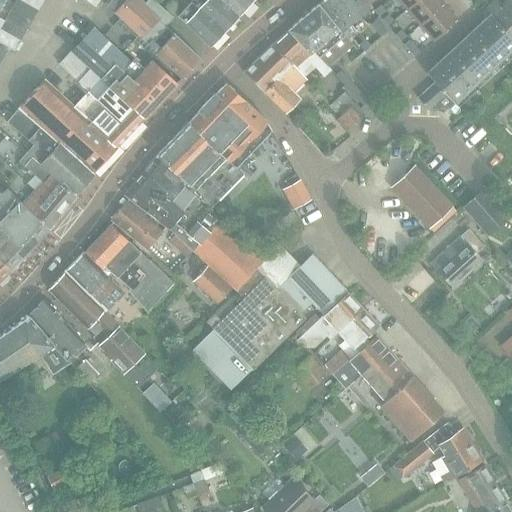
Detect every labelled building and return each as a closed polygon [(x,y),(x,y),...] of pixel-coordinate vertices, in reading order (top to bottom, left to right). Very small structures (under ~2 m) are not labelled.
[(20,0),(15,0),(11,8),(31,19),(37,9),(20,0)] [(20,0),(37,9),(42,0),(20,0)] [(199,57),(157,19),(165,11),(153,0),(147,0),(143,5),(137,0),(128,0),(114,15),(154,52),(181,77),(199,57)] [(184,23),(209,46),(238,15),(221,0),(194,0),(195,1),(192,5),(196,9),(184,23)] [(221,0),(238,15),(251,0),(221,0)] [(314,50),(328,66),(352,44),(341,31),(371,6),(368,3),(372,0),(398,0),(433,40),(457,19),(440,0),(321,0),(288,29),(309,54),(314,50)] [(511,0),(510,0),(502,9),(494,1),(484,10),(489,15),(479,24),(477,23),(476,24),(477,26),(469,33),(468,32),(466,33),(467,35),(458,43),(457,41),(455,43),(457,44),(447,53),(446,51),(445,52),(446,54),(437,62),(436,61),(435,62),(436,64),(426,73),(434,82),(418,97),(429,109),(431,108),(448,107),(511,48),(511,0)] [(373,9),(378,16),(385,10),(379,4),(373,9)] [(11,8),(6,18),(26,30),(31,19),(11,8)] [(381,19),(387,25),(393,20),(387,14),(381,19)] [(4,20),(0,27),(0,28),(20,40),(26,30),(6,18),(4,20)] [(386,30),(375,18),(369,24),(379,36),(386,30)] [(0,41),(9,47),(14,50),(20,40),(0,28),(0,41)] [(126,69),(127,67),(116,57),(120,53),(92,28),(71,51),(70,52),(142,118),(143,118),(160,101),(126,69)] [(288,29),(271,43),(293,64),(297,69),(308,59),(323,76),(331,69),(328,66),(314,50),(309,54),(288,29)] [(394,34),(399,40),(406,35),(400,29),(394,34)] [(369,45),(363,39),(358,44),(363,50),(369,45)] [(403,44),(413,56),(419,51),(409,39),(403,44)] [(0,55),(3,57),(9,47),(0,41),(0,55)] [(293,64),(271,43),(243,72),(284,112),(298,97),(284,84),(295,73),(289,67),(293,64)] [(117,146),(130,131),(142,118),(70,52),(71,51),(69,50),(58,63),(87,90),(73,106),(117,146)] [(126,69),(160,101),(176,83),(152,60),(143,69),(133,60),(127,67),(126,69)] [(363,105),(367,101),(341,70),(335,75),(363,105)] [(117,146),(73,106),(44,79),(17,109),(31,120),(31,119),(54,140),(58,143),(93,175),(101,163),(117,146)] [(199,110),(155,154),(156,155),(185,182),(209,206),(242,172),(234,165),(268,130),(262,119),(224,84),(221,87),(213,95),(212,94),(198,109),(199,110)] [(346,132),(365,115),(344,92),(329,106),(334,112),(337,112),(341,116),(335,121),(346,132)] [(31,120),(17,109),(6,122),(33,144),(18,161),(43,182),(51,174),(75,196),(93,175),(58,143),(54,140),(31,119),(31,120)] [(156,155),(124,195),(155,218),(175,234),(168,242),(186,258),(193,250),(235,290),(255,268),(262,261),(218,221),(212,227),(209,206),(185,182),(156,155)] [(428,228),(452,206),(414,166),(391,188),(428,228)] [(23,204),(48,228),(75,196),(51,174),(43,182),(23,204)] [(300,180),(282,190),(293,211),(311,201),(300,180)] [(487,234),(508,215),(483,186),(462,206),(487,234)] [(0,227),(0,228),(5,232),(8,230),(30,251),(48,228),(23,204),(6,188),(0,194),(0,227)] [(146,248),(161,230),(125,200),(110,218),(146,248)] [(130,287),(128,289),(127,290),(148,311),(174,282),(110,223),(84,251),(101,267),(102,269),(105,266),(111,273),(112,271),(130,287)] [(5,232),(0,228),(0,227),(0,261),(10,272),(30,251),(8,230),(5,232)] [(476,252),(483,245),(467,228),(430,263),(451,286),(482,258),(476,252)] [(102,269),(101,267),(99,269),(82,251),(66,268),(105,307),(107,309),(124,291),(108,276),(111,273),(105,266),(102,269)] [(289,276),(322,312),(346,289),(313,253),(289,276)] [(0,281),(10,272),(0,261),(0,281)] [(217,301),(231,287),(208,265),(194,280),(217,301)] [(94,320),(104,310),(103,309),(105,307),(66,268),(48,287),(68,306),(88,326),(94,320)] [(212,329),(191,349),(229,388),(250,368),(251,369),(304,318),(255,268),(235,290),(243,297),(234,306),(227,299),(205,321),(212,329)] [(313,347),(326,334),(330,338),(337,331),(363,308),(347,291),(296,339),(303,346),(313,347)] [(54,343),(53,344),(89,382),(99,373),(85,358),(81,361),(76,355),(85,345),(82,341),(84,340),(44,298),(27,315),(54,343)] [(363,308),(337,331),(353,348),(378,324),(363,308)] [(104,310),(94,320),(108,336),(100,344),(97,346),(110,359),(123,372),(144,352),(110,315),(105,311),(104,310)] [(54,343),(27,315),(0,334),(0,377),(53,344),(54,343)] [(511,333),(500,345),(511,358),(511,333)] [(353,382),(361,372),(384,399),(412,375),(375,334),(356,352),(355,352),(349,357),(331,373),(344,389),(353,382)] [(324,365),(331,373),(349,357),(342,349),(324,365)] [(308,386),(324,372),(310,356),(294,369),(308,386)] [(384,399),(379,403),(410,438),(443,409),(412,375),(384,399)] [(0,396),(5,404),(13,399),(2,382),(0,383),(0,396)] [(251,425),(240,436),(258,455),(269,445),(251,425)] [(432,462),(440,475),(445,483),(483,459),(471,440),(470,440),(463,427),(438,444),(444,454),(432,462)] [(393,464),(402,476),(432,452),(422,440),(393,464)] [(468,495),(494,480),(484,463),(458,479),(468,495)] [(300,511),(318,511),(328,503),(318,493),(312,499),(292,478),(264,506),(269,511),(300,511),(301,511),(300,511)] [(204,480),(193,484),(197,495),(208,491),(204,480)] [(478,511),(486,511),(506,500),(494,480),(468,495),(478,511)] [(186,500),(197,495),(193,484),(182,488),(186,500)] [(157,497),(147,501),(150,511),(153,511),(162,509),(157,497)] [(511,511),(511,509),(506,500),(486,511),(511,511)] [(138,511),(150,511),(147,501),(136,506),(138,511)]
